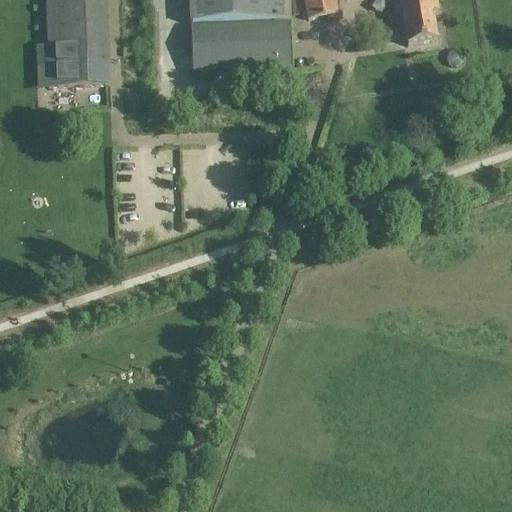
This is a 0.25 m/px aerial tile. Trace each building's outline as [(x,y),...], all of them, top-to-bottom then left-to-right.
[(45,0),(46,10),(47,29),(47,49),(35,49),(37,91),(109,89),(108,47),(87,47),(87,28),(86,8),(85,0),(45,0)] [(188,0),(192,77),(291,73),(288,0),(188,0)] [(302,0),(307,23),(338,18),(334,0),(302,0)] [(402,16),(402,20),(407,48),(437,42),(432,14),(438,13),(435,0),(392,0),(395,17),(402,16)] [(450,55),(447,58),(446,62),(448,66),(451,69),(456,70),(460,68),(462,65),(463,60),(462,56),(458,54),(454,53),(450,55)]
